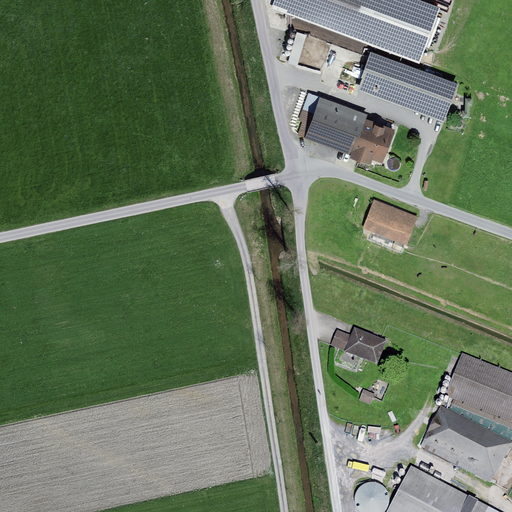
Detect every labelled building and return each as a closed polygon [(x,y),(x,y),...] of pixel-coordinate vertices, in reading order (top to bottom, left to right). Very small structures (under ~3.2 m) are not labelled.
[(439,6),(422,0),(276,0),(274,8),(420,59),(439,6)] [(374,54),(360,92),(447,122),(460,84),(374,54)] [(310,93),(298,123),(304,141),(373,165),(375,159),(386,162),(399,126),(310,93)] [(374,201),(362,229),(409,248),(420,219),(374,201)] [(352,336),(335,330),(330,346),(380,364),(389,341),(355,328),(352,336)] [(511,374),(464,355),(445,399),(511,426),(511,374)] [(364,391),(360,401),(370,405),(374,395),(364,391)] [(511,443),(442,408),(421,448),(493,485),(511,448),(511,443)] [(483,511),(486,506),(411,467),(387,511),(483,511)] [(390,503),(390,498),(388,494),(386,490),(383,487),(379,484),(374,483),(370,483),(366,484),(362,487),(358,490),(356,494),(355,498),(355,503),(356,507),(358,511),(359,511),(385,511),(386,511),(388,507),(390,503)]
